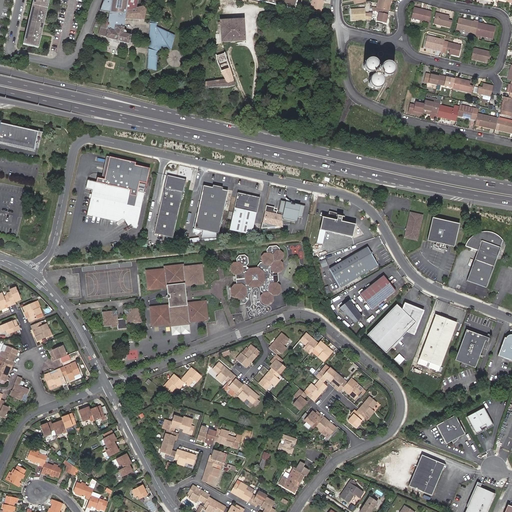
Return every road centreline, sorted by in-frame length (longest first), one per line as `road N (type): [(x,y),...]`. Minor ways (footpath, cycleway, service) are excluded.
road 1 (unclassified): [(30,270),(52,245),(71,153),(84,139),(99,140),(349,197),(378,221),(413,277),(511,318)]
road 2 (primary): [(268,138),(0,69)]
road 3 (primary): [(268,138),(0,79)]
road 4 (primary): [(0,90),(266,149)]
road 5 (primary): [(0,100),(266,149)]
road 6 (primary): [(266,149),(511,201)]
road 7 (residential): [(360,448),(399,418),(393,386),(313,316),(256,327)]
road 8 (residential): [(511,144),(397,119),(363,102),(352,89),(342,34)]
road 9 (residential): [(400,48),(495,68),(508,37),(504,19),(439,0)]
road 10 (primary): [(437,176),(268,138)]
road 11 (residential): [(256,327),(108,384)]
road 12 (tertiary): [(108,384),(79,326),(30,270)]
road 13 (tertiary): [(26,276),(67,318),(104,385)]
road 14 (unknown): [(340,25),(221,0)]
road 15 (unknown): [(68,245),(88,161),(121,154)]
